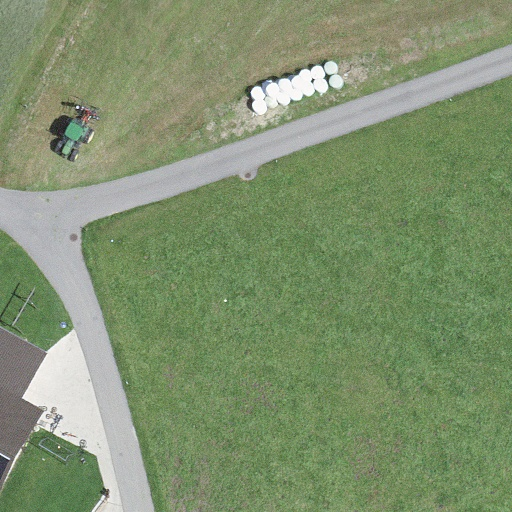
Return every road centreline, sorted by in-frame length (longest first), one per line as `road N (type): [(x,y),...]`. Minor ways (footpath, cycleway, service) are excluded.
road 1 (track): [(511,66),(185,180),(44,211),(0,202)]
road 2 (track): [(141,511),(76,291),(46,243),(5,203)]
